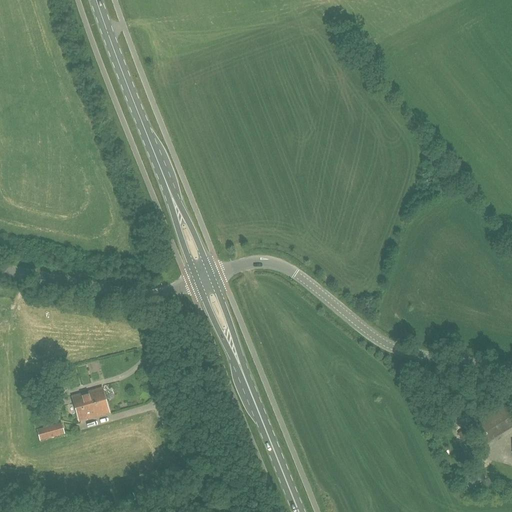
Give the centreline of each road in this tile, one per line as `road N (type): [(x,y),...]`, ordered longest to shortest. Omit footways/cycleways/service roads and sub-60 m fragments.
road 1 (unclassified): [(511,373),(403,353),(279,264),(211,275)]
road 2 (unclassified): [(0,269),(150,299),(198,281)]
road 3 (secondary): [(166,184),(96,0)]
road 4 (secondary): [(298,511),(243,376)]
